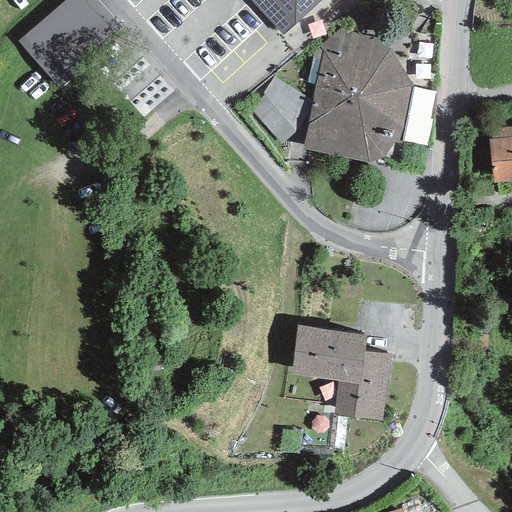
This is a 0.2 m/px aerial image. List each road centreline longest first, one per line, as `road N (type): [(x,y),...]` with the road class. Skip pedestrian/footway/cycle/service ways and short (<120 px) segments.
road 1 (tertiary): [(439,251),(432,386),(401,458),(345,494),(195,511)]
road 2 (residential): [(439,251),(366,246),(316,224),(113,0)]
road 3 (tertiary): [(459,0),(439,251)]
